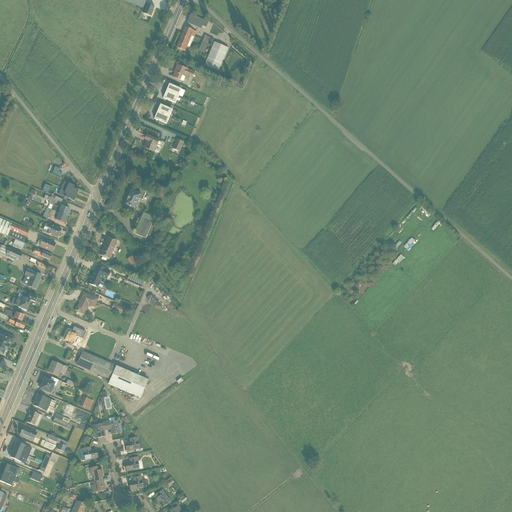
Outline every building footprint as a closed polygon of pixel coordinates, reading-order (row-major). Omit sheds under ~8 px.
[(141,13),(152,17),(156,8),(146,3),(147,0),(125,0),(125,1),(142,9),(141,13)] [(193,24),(212,29),(215,20),(196,15),(193,24)] [(195,31),(185,27),(177,47),(187,52),(195,31)] [(212,52),(216,37),(210,35),(206,51),(212,52)] [(220,41),(211,65),(225,71),(235,46),(220,41)] [(193,79),(196,73),(177,64),(172,77),(181,81),(184,75),(193,79)] [(167,92),(178,97),(182,90),(170,85),(167,92)] [(167,92),(164,99),(175,104),(178,97),(167,92)] [(161,105),(158,112),(170,117),(173,110),(161,105)] [(158,112),(155,119),(167,125),(170,117),(158,112)] [(155,153),(161,140),(147,135),(145,140),(147,141),(144,148),(155,153)] [(185,154),(191,141),(183,138),(177,150),(185,154)] [(61,166),(58,173),(67,176),(69,172),(65,171),(67,168),(61,166)] [(58,195),(74,201),(78,191),(73,188),(74,186),(64,182),(58,195)] [(125,206),(135,210),(140,199),(143,200),(147,191),(142,188),(139,194),(132,190),(125,206)] [(53,205),(51,210),(68,217),(71,210),(62,206),(61,208),(53,205)] [(55,220),(65,224),(68,217),(51,210),(49,215),(56,218),(55,220)] [(149,211),(142,233),(155,237),(162,215),(149,211)] [(28,249),(35,229),(0,217),(0,230),(21,237),(18,245),(28,249)] [(445,220),(436,228),(439,230),(447,223),(445,220)] [(42,232),(58,238),(61,230),(46,223),(42,232)] [(110,260),(117,242),(107,237),(100,255),(110,260)] [(402,237),(394,243),(400,250),(407,243),(402,237)] [(413,251),(422,243),(418,238),(409,246),(413,251)] [(39,247),(52,252),(55,245),(43,239),(39,247)] [(25,260),(27,254),(11,248),(12,246),(7,244),(7,247),(2,245),(0,250),(0,253),(20,262),(22,258),(25,260)] [(32,253),(50,261),(52,256),(34,248),(32,253)] [(406,254),(397,264),(401,267),(410,257),(406,254)] [(132,259),(137,265),(142,260),(137,255),(132,259)] [(107,280),(111,272),(95,265),(87,283),(98,288),(102,278),(107,280)] [(21,284),(36,290),(42,275),(28,269),(21,284)] [(0,285),(5,287),(8,279),(10,280),(11,276),(0,272),(0,276),(1,277),(0,280),(0,285)] [(134,274),(132,281),(147,288),(150,280),(134,274)] [(21,301),(30,305),(31,301),(35,303),(38,297),(25,292),(21,301)] [(95,308),(99,298),(83,292),(75,311),(85,315),(89,306),(95,308)] [(161,307),(164,303),(155,295),(152,299),(161,307)] [(11,304),(27,311),(30,305),(21,301),(13,298),(11,304)] [(116,308),(127,313),(129,309),(119,304),(116,308)] [(6,316),(23,323),(25,316),(16,312),(15,314),(8,310),(6,316)] [(8,323),(24,330),(25,326),(10,319),(8,323)] [(12,344),(15,337),(0,330),(0,352),(3,354),(5,349),(8,350),(10,344),(12,344)] [(71,344),(72,345),(75,338),(82,341),(84,334),(77,331),(75,334),(68,331),(64,340),(67,342),(66,343),(71,345),(71,344)] [(82,351),(76,365),(109,380),(108,384),(140,398),(148,380),(115,366),(116,366),(82,351)] [(47,372),(59,376),(63,365),(52,360),(47,372)] [(39,388),(51,393),(56,382),(44,377),(39,388)] [(32,405),(47,411),(52,399),(37,393),(32,405)] [(88,406),(95,409),(99,400),(92,397),(88,406)] [(77,414),(79,407),(71,404),(68,412),(77,414)] [(105,418),(108,416),(106,413),(109,412),(106,405),(101,408),(105,418)] [(26,421),(35,425),(39,414),(30,410),(26,421)] [(61,414),(58,422),(73,426),(75,418),(61,414)] [(81,427),(90,430),(92,424),(83,420),(81,427)] [(111,434),(120,433),(118,420),(109,421),(109,420),(106,421),(108,429),(110,429),(111,434)] [(108,429),(106,421),(101,422),(102,423),(93,425),(95,437),(105,436),(104,430),(108,429)] [(19,435),(33,442),(37,432),(23,426),(19,435)] [(63,444),(61,449),(69,452),(73,442),(67,439),(54,434),(52,439),(63,444)] [(126,451),(140,449),(138,436),(129,438),(130,441),(125,442),(126,451)] [(50,441),(50,440),(47,439),(45,445),(58,450),(61,445),(50,441)] [(13,450),(28,456),(31,448),(16,442),(13,450)] [(82,460),(98,457),(97,449),(91,450),(91,446),(80,448),(82,460)] [(13,450),(10,457),(25,464),(28,456),(13,450)] [(126,471),(141,469),(138,457),(129,458),(129,461),(124,462),(126,471)] [(7,464),(3,473),(14,477),(17,478),(20,470),(7,464)] [(89,468),(92,482),(103,480),(102,476),(103,476),(102,469),(98,469),(98,466),(89,468)] [(3,473),(0,479),(0,481),(11,486),(14,477),(3,473)] [(130,490),(144,488),(141,476),(133,478),(133,481),(128,482),(130,490)] [(95,492),(106,490),(105,482),(103,483),(103,480),(92,482),(95,492)] [(161,508),(168,503),(160,491),(152,496),(161,508)] [(76,500),(72,510),(76,511),(81,511),(82,511),(84,511),(87,504),(76,500)]
